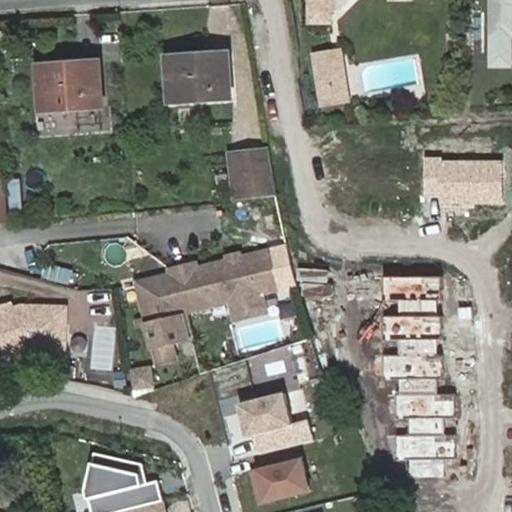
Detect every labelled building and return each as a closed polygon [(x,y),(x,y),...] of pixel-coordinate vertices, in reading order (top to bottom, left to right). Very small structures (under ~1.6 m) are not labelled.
[(312,0),(313,20),(333,21),(332,0),(312,0)] [(511,0),(495,0),(494,1),(494,18),(501,18),(511,7),(511,0)] [(494,18),(494,49),(511,49),(511,7),(501,18),(494,18)] [(494,49),(494,78),(511,78),(511,49),(494,49)] [(315,54),(319,80),(344,76),(340,50),(315,54)] [(229,54),(170,57),(172,102),(232,99),(229,54)] [(100,62),(41,66),(44,111),(103,107),(100,62)] [(319,80),(323,104),(348,100),(344,76),(319,80)] [(51,117),(53,133),(85,130),(83,114),(51,117)] [(232,154),(237,198),(277,194),(270,150),(232,154)] [(444,157),(426,157),(425,195),(440,195),(440,205),(502,205),(502,162),(444,162),(444,157)] [(21,181),(10,182),(11,197),(22,196),(21,181)] [(142,296),(154,348),(193,338),(186,312),(231,301),(232,306),(264,298),(263,293),(279,289),(270,252),(198,269),(196,264),(171,270),(175,288),(142,296)] [(0,314),(0,360),(6,356),(34,348),(66,349),(68,306),(23,307),(0,314)] [(135,393),(158,388),(153,364),(129,369),(135,393)] [(245,403),(253,439),(307,428),(299,392),(245,403)] [(307,456),(258,465),(265,502),(314,493),(307,456)] [(87,498),(90,511),(98,511),(165,497),(161,482),(145,485),(141,466),(94,458),(87,498)]
